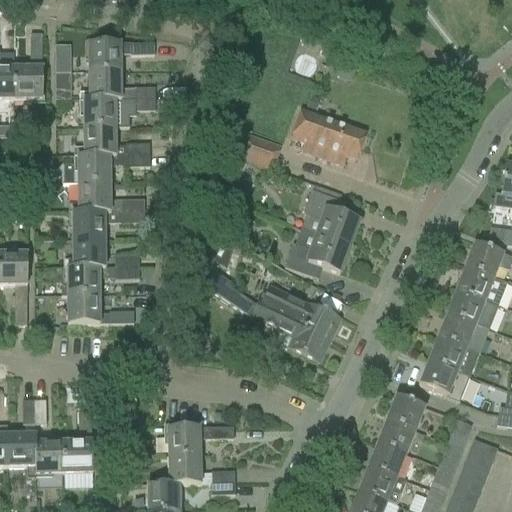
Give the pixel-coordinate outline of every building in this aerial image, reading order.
[(41,105),(41,39),(29,39),(29,73),(17,73),(17,89),(7,89),(7,105),(41,105)] [(119,48),(87,48),(87,72),(103,71),(103,81),(119,81),(119,59),(129,59),(129,60),(153,60),(153,48),(129,49),(129,48),(119,48)] [(0,105),(7,105),(7,89),(17,89),(17,73),(14,73),(14,56),(0,55),(0,105)] [(103,81),(103,71),(87,72),(88,105),(153,104),(153,93),(120,93),(119,81),(103,81)] [(310,100),(306,111),(315,114),(319,103),(310,100)] [(88,105),(81,105),(82,121),(82,128),(98,127),(98,137),(114,137),(114,132),(126,132),(126,115),(130,115),(130,116),(154,116),(153,104),(88,105)] [(299,116),(290,143),(303,147),(300,156),(321,164),(342,171),(345,161),(355,164),(364,139),(299,116)] [(98,137),(98,127),(82,128),(82,161),(114,161),(114,137),(98,137)] [(249,141),(241,164),(243,165),(271,175),(279,152),(249,141)] [(124,161),(148,160),(148,148),(124,149),(124,161)] [(124,172),(148,172),(148,160),(124,161),(124,172)] [(76,170),(61,170),(61,184),(61,190),(77,189),(77,184),(93,184),(93,194),(109,193),(108,161),(114,161),(82,161),(76,161),(76,170)] [(232,161),(226,178),(237,182),(243,165),(241,164),(232,161)] [(493,198),(492,211),(511,213),(511,170),(504,169),(500,199),(493,198)] [(93,184),(77,184),(77,189),(77,217),(103,217),(119,217),(143,217),(143,204),(109,205),(109,193),(93,194),(93,184)] [(344,207),(310,195),(302,218),(320,225),(315,240),(347,252),(357,226),(334,217),(337,207),(344,209),(344,207)] [(103,249),(103,217),(77,217),(71,217),(72,240),(87,240),(88,250),(103,249)] [(143,217),(119,217),(119,228),(143,228),(143,217)] [(509,252),(511,237),(495,234),(492,249),(509,252)] [(88,250),(87,240),(72,240),(72,273),(104,273),(103,249),(88,250)] [(338,278),(347,252),(315,240),(310,255),(291,248),(283,272),(317,284),(317,283),(311,281),(315,270),(338,278)] [(232,251),(215,241),(208,265),(225,274),(232,251)] [(507,276),(511,264),(511,263),(502,259),(492,255),(473,248),(464,272),(493,283),(497,272),(507,276)] [(25,331),(26,259),(2,259),(2,274),(0,274),(0,290),(14,290),(14,300),(13,300),(13,331),(25,331)] [(113,273),(138,273),(137,260),(113,261),(113,273)] [(497,311),(506,288),(493,283),(464,272),(455,295),(497,311)] [(72,273),(60,273),(60,284),(66,284),(66,296),(82,296),(82,306),(98,305),(98,283),(113,283),(113,284),(138,284),(138,273),(113,273),(104,273),(72,273)] [(322,356),(327,345),(271,316),(257,306),(255,310),(227,289),(228,286),(209,273),(198,287),(250,323),(251,321),(265,328),(264,329),(273,333),(274,333),(286,339),(280,351),(316,368),(318,365),(320,364),(323,358),(322,356)] [(265,300),(261,298),(257,306),(271,316),(327,345),(332,335),(334,334),(337,329),(336,326),(338,323),(310,309),(308,311),(268,292),(265,300)] [(488,335),(497,311),(455,295),(446,318),(488,335)] [(82,306),(82,296),(66,296),(67,329),(108,329),(132,328),(132,316),(108,317),(108,318),(98,318),(98,305),(82,306)] [(479,358),(488,335),(446,318),(436,342),(479,358)] [(269,363),(276,348),(251,336),(244,351),(269,363)] [(436,342),(427,365),(456,377),(467,381),(469,382),(479,358),(436,342)] [(427,365),(418,389),(437,397),(445,400),(444,403),(457,408),(467,381),(456,377),(427,365)] [(414,436),(423,412),(395,400),(386,424),(414,436)] [(21,430),(33,430),(32,405),(21,406),(21,430)] [(33,430),(45,430),(44,405),(32,405),(33,430)] [(91,478),(89,412),(77,412),(78,436),(78,446),(66,447),(67,463),(57,463),(57,479),(91,478)] [(511,413),(507,413),(497,412),(495,432),(511,433),(511,413)] [(405,459),(414,436),(386,424),(376,448),(405,459)] [(461,454),(470,431),(455,425),(446,448),(461,454)] [(199,466),(198,445),(232,444),(232,432),(166,433),(167,457),(182,456),(183,466),(199,466)] [(34,447),(34,439),(33,440),(34,471),(34,479),(57,479),(57,463),(67,463),(66,447),(34,447)] [(0,440),(0,472),(1,472),(1,456),(11,456),(10,440),(0,440)] [(1,472),(34,471),(33,440),(10,440),(11,456),(1,456),(1,472)] [(492,466),(496,454),(472,445),(468,457),(492,466)] [(396,482),(405,459),(376,448),(367,471),(396,482)] [(452,477),(461,454),(446,448),(437,471),(452,477)] [(183,466),(182,456),(167,457),(167,489),(146,490),(199,489),(199,466),(183,466)] [(487,478),(492,466),(468,457),(463,468),(487,478)] [(483,489),(487,478),(463,468),(458,480),(483,489)] [(367,471),(358,494),(386,506),(395,509),(404,486),(396,482),(367,471)] [(442,501),(452,477),(437,471),(427,495),(442,501)] [(209,488),(233,488),(233,476),(209,477),(209,488)] [(478,501),(483,489),(458,480),(454,491),(478,501)] [(209,500),(233,500),(233,488),(209,488),(209,500)] [(178,511),(178,490),(199,489),(146,490),(146,511),(178,511)] [(472,511),(473,511),(478,501),(454,491),(449,503),(472,511)] [(384,511),(386,506),(358,494),(350,511),(384,511)] [(437,511),(442,501),(427,495),(420,511),(437,511)] [(472,511),(449,503),(445,511),(472,511)]
